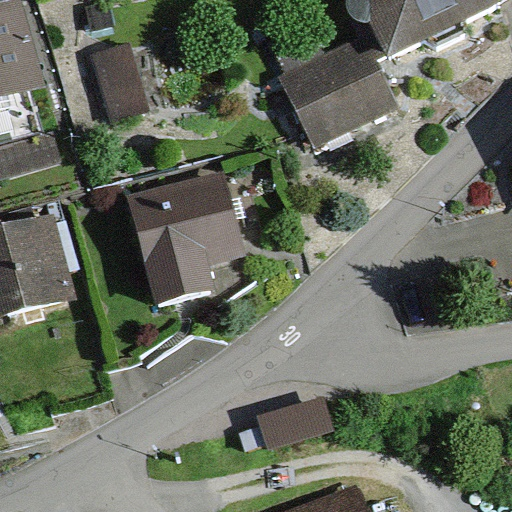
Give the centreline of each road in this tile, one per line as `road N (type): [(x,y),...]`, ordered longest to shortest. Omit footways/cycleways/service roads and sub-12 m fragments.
road 1 (residential): [(511,117),(264,356)]
road 2 (residential): [(264,356),(0,503)]
road 3 (residential): [(511,344),(391,365),(264,356)]
